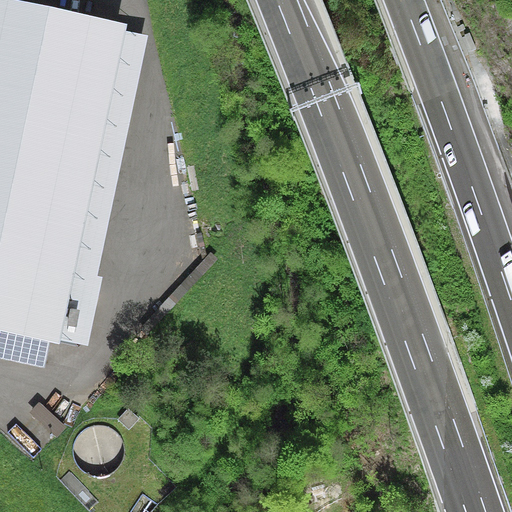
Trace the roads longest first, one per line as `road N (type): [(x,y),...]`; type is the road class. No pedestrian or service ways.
road 1 (motorway): [(283,0),(473,511)]
road 2 (motorway): [(511,271),(404,0)]
